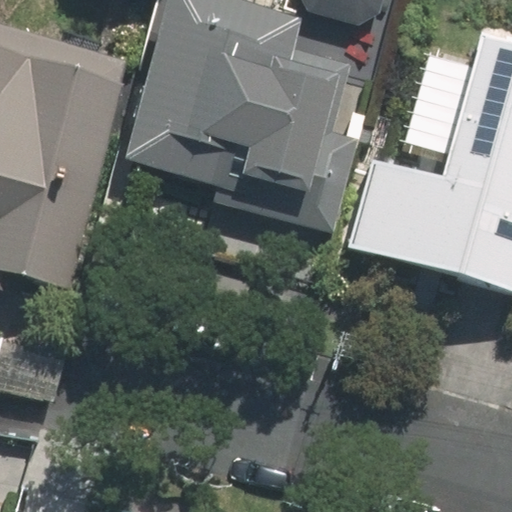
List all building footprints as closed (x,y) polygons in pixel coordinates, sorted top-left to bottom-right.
[(313,8),(280,0),(181,0),(139,168),(338,219),(365,114),(346,109),(359,60),(303,45),(313,8)] [(309,0),(310,0),(365,19),(367,18),(368,17),(370,16),(371,15),(373,14),(374,12),(375,11),(377,10),(378,8),(379,7),(380,5),(381,4),(382,2),(383,1),(383,0),(309,0)] [(0,12),(0,262),(78,282),(136,45),(0,12)] [(458,163),(454,162),(451,172),(382,150),(354,235),(511,285),(511,28),(483,25),(477,49),(485,51),(458,163)] [(0,331),(0,365),(10,334),(0,331)] [(31,449),(27,492),(81,497),(85,453),(31,449)]
